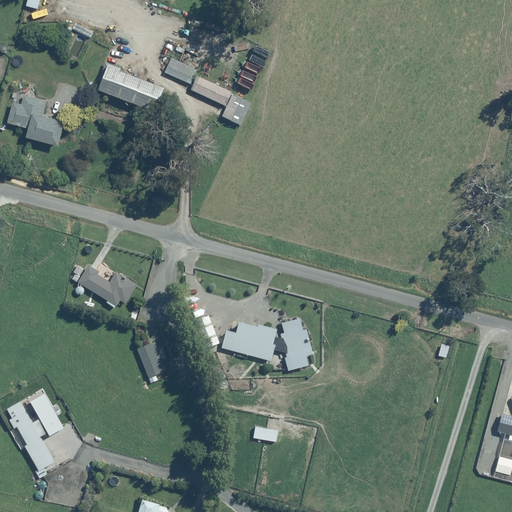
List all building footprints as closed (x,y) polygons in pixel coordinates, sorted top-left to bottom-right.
[(39,0),(27,0),(26,6),(38,9),(39,0)] [(198,70),(172,58),(165,74),(191,86),(198,70)] [(165,88),(108,66),(100,90),(156,111),(165,88)] [(234,92),(198,76),(192,90),(227,106),(222,116),(241,124),(251,103),(233,95),(234,92)] [(28,128),(26,136),(57,145),(63,121),(44,116),(48,102),(24,95),(22,105),(12,102),(7,122),(28,128)] [(88,264),(78,281),(117,306),(121,300),(126,303),(137,286),(115,272),(110,281),(98,273),(100,271),(88,264)] [(278,334),(279,338),(276,339),(279,351),(283,350),(287,369),(308,364),(306,356),(313,354),(306,327),(304,327),(301,318),(282,323),(284,332),(278,334)] [(226,330),(221,347),(272,360),(276,344),(272,343),(276,328),(259,323),(258,325),(240,320),(236,332),(226,330)] [(166,370),(155,342),(138,349),(151,383),(158,380),(156,374),(166,370)] [(450,344),(441,342),(438,356),(447,358),(450,344)] [(284,358),(275,359),(275,369),(285,369),(284,358)] [(39,478),(48,474),(44,466),(51,462),(38,437),(49,432),(50,434),(64,426),(43,390),(29,399),(31,401),(40,418),(33,421),(23,404),(23,403),(21,400),(7,408),(12,418),(9,420),(13,427),(9,429),(19,448),(24,445),(38,470),(35,472),(39,478)] [(170,511),(167,507),(159,504),(143,499),(138,511),(170,511)]
